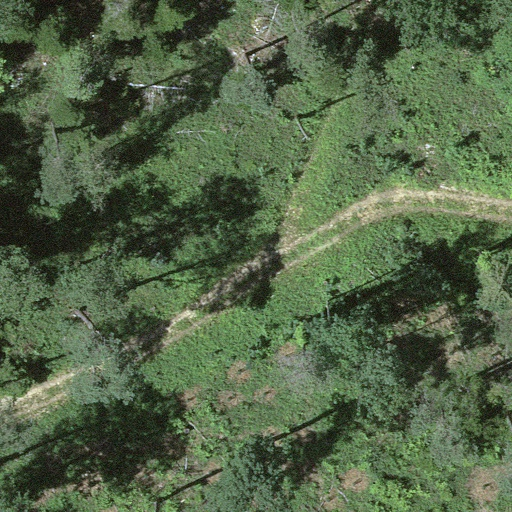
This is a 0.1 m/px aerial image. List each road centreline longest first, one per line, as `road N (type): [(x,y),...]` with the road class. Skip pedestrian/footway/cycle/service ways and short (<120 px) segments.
road 1 (track): [(0,389),(420,212),(511,213)]
road 2 (track): [(278,266),(311,151),(404,30),(478,0)]
